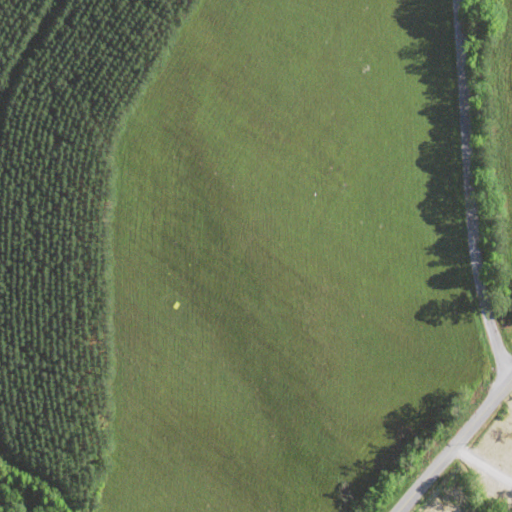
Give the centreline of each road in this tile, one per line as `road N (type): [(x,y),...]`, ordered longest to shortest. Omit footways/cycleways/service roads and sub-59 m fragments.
road 1 (residential): [(511,377),(481,290),(463,0)]
road 2 (residential): [(398,511),(511,377)]
